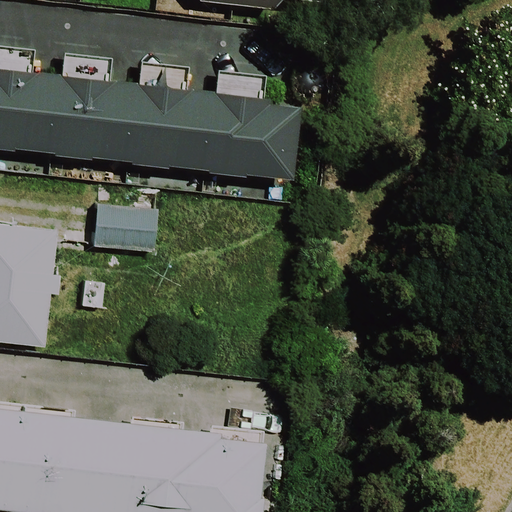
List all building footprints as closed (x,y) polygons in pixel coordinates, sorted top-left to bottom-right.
[(194,0),(197,4),(272,13),(281,2),(317,6),(317,0),(194,0)] [(0,143),(280,174),(289,95),(0,63),(0,143)] [(91,202),(88,242),(149,248),(153,207),(91,202)] [(0,221),(0,339),(37,343),(43,290),(52,291),(54,270),(46,269),(51,227),(0,221)] [(0,504),(69,511),(247,511),(255,439),(210,434),(211,426),(0,402),(0,504)]
